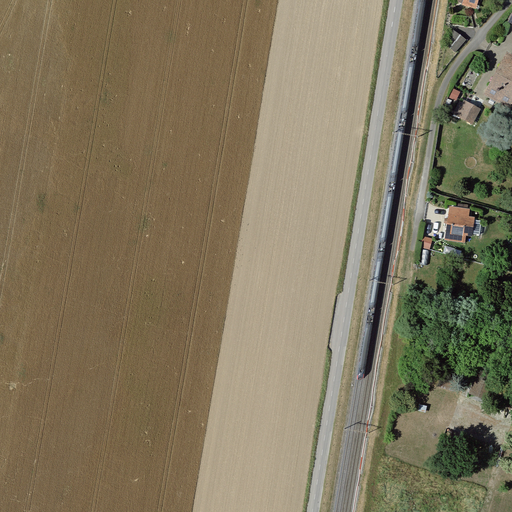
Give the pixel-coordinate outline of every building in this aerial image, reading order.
[(477,11),(479,0),(456,0),(455,3),(463,5),(462,7),(477,11)] [(467,40),(453,32),(448,47),(457,53),(467,40)] [(511,56),(508,54),(486,95),(508,106),(511,98),(511,56)] [(471,107),(459,101),(453,113),(465,119),(471,107)] [(471,236),(474,217),(468,216),(469,209),(449,207),(445,240),(464,243),(465,236),(471,236)] [(491,383),(476,378),(470,393),(486,399),(491,383)]
